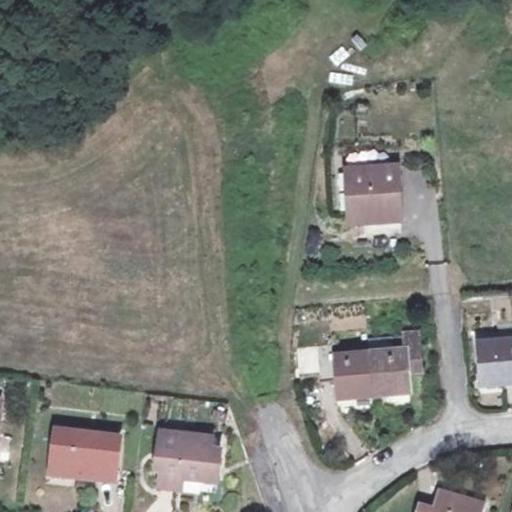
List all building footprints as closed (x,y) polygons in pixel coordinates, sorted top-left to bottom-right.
[(399,170),(350,174),(355,227),(403,222),(399,170)] [(446,293),(447,264),(431,264),(431,293),(446,293)] [(511,312),(493,314),(495,332),(511,331),(511,328),(511,312)] [(392,361),(369,363),(373,408),(411,404),(409,384),(425,383),(419,317),(402,319),(404,341),(407,359),(392,361)] [(495,332),(496,346),(511,344),(511,333),(511,331),(495,332)] [(404,341),(391,343),(392,361),(407,359),(404,341)] [(391,343),(367,345),(369,363),(392,361),(391,343)] [(485,392),(511,389),(511,344),(496,346),(482,347),(485,392)] [(373,408),(369,363),(335,366),(334,357),(296,360),(299,390),(320,388),(320,394),(341,392),(342,411),(373,408)] [(10,414),(0,412),(0,424),(8,425),(10,414)] [(0,468),(2,469),(8,425),(0,424),(0,468)] [(120,495),(126,453),(64,444),(60,480),(83,483),(82,490),(120,495)] [(216,455),(167,449),(166,463),(172,464),(167,501),(186,504),(188,493),(206,495),(207,489),(223,491),(226,466),(215,464),(216,455)] [(59,487),(82,490),(83,483),(60,480),(59,487)] [(222,498),(223,491),(207,489),(206,495),(222,498)] [(443,509),(430,505),(427,511),(492,511),(493,511),(449,496),(443,509)]
